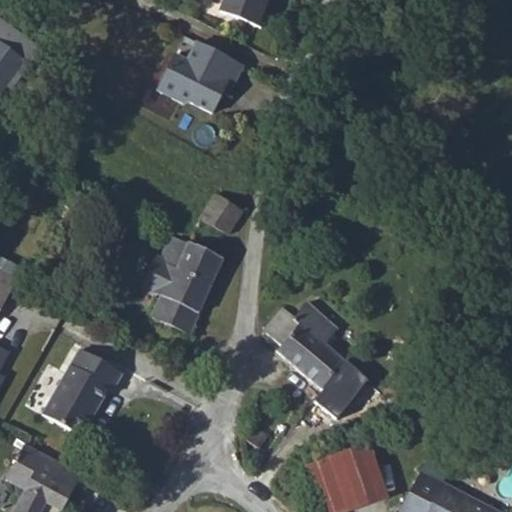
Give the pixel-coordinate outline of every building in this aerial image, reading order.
[(267,4),(268,0),(220,0),(212,18),(253,36),(262,15),(257,13),(262,2),(267,4)] [(0,71),(12,55),(0,47),(0,71)] [(243,75),(196,51),(187,69),(174,62),(157,96),(211,123),(221,102),(227,105),(243,75)] [(223,243),(237,219),(211,204),(197,229),(223,243)] [(330,225),(310,220),(306,236),(327,241),(330,225)] [(150,329),(184,345),(219,270),(169,246),(156,275),(151,272),(137,301),(158,310),(150,329)] [(0,316),(14,291),(0,283),(0,316)] [(292,327),(279,317),(261,338),(264,340),(277,352),(271,359),(316,397),(340,368),(323,354),(336,339),(304,312),(292,327)] [(0,384),(5,375),(0,373),(0,371),(11,352),(0,346),(0,384)] [(119,382),(76,359),(41,424),(80,445),(105,398),(109,401),(119,382)] [(387,448),(381,431),(367,436),(374,453),(387,448)] [(66,511),(82,484),(16,449),(15,453),(23,459),(7,490),(19,496),(22,506),(19,511),(66,511)] [(479,511),(422,478),(402,511),(479,511)]
